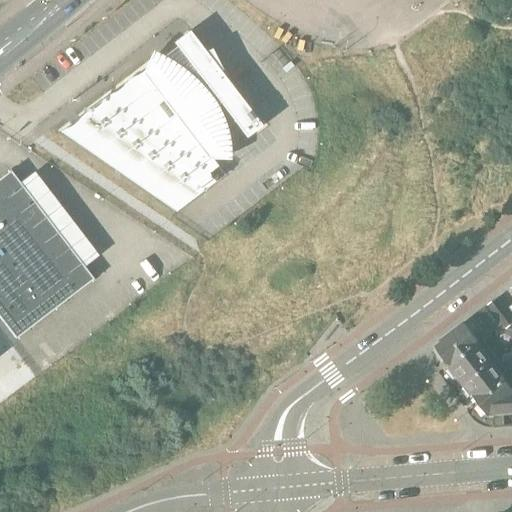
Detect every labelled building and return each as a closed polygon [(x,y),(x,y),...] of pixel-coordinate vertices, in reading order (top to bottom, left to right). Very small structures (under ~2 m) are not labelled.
[(175,47),(162,56),(161,57),(156,55),(149,69),(147,66),(145,69),(143,72),(141,73),(138,75),(137,76),(134,77),(132,78),(131,78),(128,80),(127,81),(124,84),(124,85),(122,87),(119,90),(116,92),(114,93),(110,95),(107,96),(104,98),(103,100),(102,101),(100,103),(99,105),(96,107),(95,108),(92,110),(89,111),(86,113),(84,114),(81,116),(79,119),(78,120),(77,122),(75,123),(73,125),(69,128),(66,129),(64,130),(62,131),(60,132),(175,212),(224,175),(208,156),(228,155),(228,150),(228,144),(227,139),(226,133),(224,128),(223,123),(221,118),(218,113),(216,108),(219,105),(245,138),(261,126),(219,72),(188,31),(173,43),(175,47)] [(93,279),(83,267),(9,171),(0,178),(0,320),(15,339),(93,279)] [(495,321),(495,331),(511,318),(496,298),(486,306),(497,320),(495,321)] [(511,340),(511,318),(495,331),(504,330),(511,340)] [(444,360),(451,368),(484,342),(483,341),(491,334),(486,327),(481,330),(472,319),(440,343),(441,344),(436,348),(437,350),(435,352),(442,362),(444,360)] [(498,361),(484,342),(451,368),(448,370),(455,379),(458,377),(465,387),(498,361)] [(511,380),(511,378),(498,361),(465,387),(462,389),(469,398),(472,396),(479,406),(511,380)] [(511,413),(511,380),(479,406),(477,407),(484,417),(486,415),(487,416),(493,412),(496,414),(511,413)]
